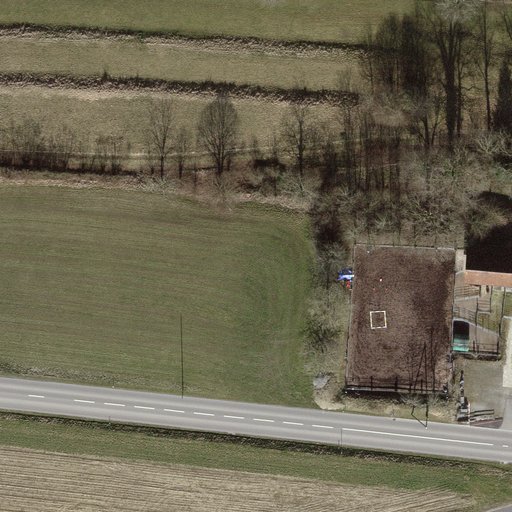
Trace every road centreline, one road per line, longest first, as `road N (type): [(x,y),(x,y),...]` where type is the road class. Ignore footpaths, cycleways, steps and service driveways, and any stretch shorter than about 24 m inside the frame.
road 1 (track): [(0,156),(236,163),(362,150),(457,118),(511,115)]
road 2 (tertiary): [(0,394),(511,447)]
